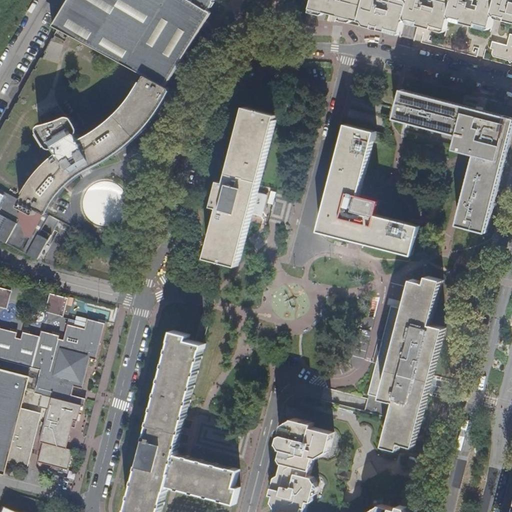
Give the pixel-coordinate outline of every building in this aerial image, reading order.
[(75,0),(60,26),(58,25),(35,62),(0,127),(0,239),(27,255),(49,215),(43,212),(53,197),(60,189),(68,181),(75,175),(83,169),(116,147),(127,139),(133,134),(140,127),(148,118),(161,100),(169,86),(164,83),(197,24),(198,25),(203,17),(201,16),(211,0),(75,0)] [(315,0),(314,3),(366,17),(368,21),(389,27),(390,24),(396,0),(315,0)] [(396,0),(390,24),(403,27),(406,16),(420,20),(425,0),(396,0)] [(425,0),(420,20),(434,23),(435,20),(449,24),(452,14),(456,15),(456,16),(479,22),(480,18),(493,21),(494,18),(496,11),(499,10),(497,7),(499,0),(425,0)] [(511,0),(504,0),(503,5),(505,6),(506,11),(510,12),(507,21),(511,22),(511,36),(510,36),(507,45),(492,41),(491,48),(493,49),(492,54),(493,56),(509,60),(510,63),(511,62),(511,0)] [(496,11),(494,18),(507,21),(510,12),(506,11),(505,6),(503,5),(504,0),(499,0),(497,7),(499,10),(496,11)] [(61,18),(55,15),(52,21),(57,25),(61,18)] [(511,118),(410,92),(402,90),(395,118),(458,135),(454,149),(474,155),(457,224),(486,232),(511,132),(511,118)] [(220,207),(209,252),(212,253),(225,257),(239,260),(249,221),(257,192),(276,118),(253,112),(245,110),(227,181),(221,179),(214,205),(220,207)] [(376,132),(347,124),(320,230),(363,241),(413,253),(420,225),(377,213),(381,199),(370,196),(360,194),(376,132)] [(369,392),(397,401),(385,444),(400,449),(402,442),(416,445),(434,376),(448,327),(433,323),(445,279),(429,275),(427,282),(414,278),(406,308),(392,304),(376,364),(369,392)] [(0,307),(4,309),(8,291),(0,289),(0,307)] [(59,316),(64,298),(46,294),(42,311),(59,316)] [(42,443),(37,463),(66,470),(71,451),(64,449),(70,428),(73,430),(77,416),(80,417),(84,401),(70,397),(72,388),(81,390),(89,360),(94,361),(104,326),(96,324),(95,327),(84,324),(82,336),(76,334),(76,331),(69,330),(65,347),(60,346),(61,340),(54,338),(53,341),(42,339),(41,343),(31,340),(32,338),(23,335),(23,334),(19,332),(21,325),(13,323),(12,325),(3,323),(3,320),(0,319),(0,358),(40,369),(34,393),(41,395),(38,407),(47,410),(38,442),(42,443)] [(139,461),(126,509),(136,511),(160,511),(168,483),(178,486),(236,502),(239,485),(235,484),(239,468),(177,450),(191,396),(205,343),(203,342),(190,338),(191,333),(174,329),(145,436),(148,437),(141,462),(139,461)] [(5,461),(25,467),(40,413),(19,408),(28,376),(0,368),(0,474),(1,475),(5,461)] [(300,506),(306,507),(308,498),(311,499),(316,480),(312,474),(309,473),(314,454),(317,454),(324,451),(326,442),(329,443),(333,429),(313,424),(313,420),(293,415),(288,417),(284,434),(281,432),(278,441),(282,444),(285,446),(275,485),(279,485),(277,493),(281,494),(279,501),(282,506),(299,510),(300,506)] [(410,511),(407,506),(400,504),(398,508),(381,503),(375,506),(373,511),(410,511)]
